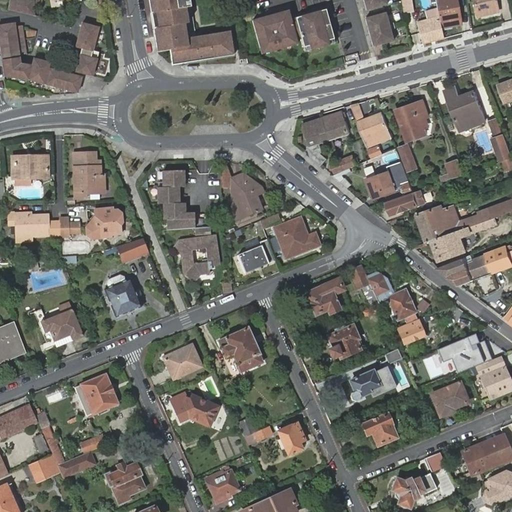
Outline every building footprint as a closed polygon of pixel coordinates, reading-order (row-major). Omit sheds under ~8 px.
[(11,0),(9,12),(38,18),(36,8),(36,1),(31,0),(11,0)] [(189,0),(149,0),(159,53),(171,51),(174,66),(235,56),(232,32),(205,36),(205,40),(197,42),(196,37),(194,23),(189,23),(187,8),(191,7),(189,0)] [(386,6),(384,0),(361,0),(365,12),(386,6)] [(456,0),(436,0),(439,18),(440,26),(451,24),(451,27),(461,25),(456,0)] [(473,0),(477,17),(499,12),(495,0),(473,0)] [(403,2),(404,13),(413,12),(411,1),(403,2)] [(288,11),(251,21),(259,51),(265,49),(266,53),(292,46),(290,42),(296,40),(301,39),(303,48),(308,46),(310,51),(329,46),(327,41),(332,40),(325,10),(290,20),(288,11)] [(385,13),(364,19),(372,47),(393,42),(389,27),(385,13)] [(440,26),(439,18),(417,23),(422,45),(443,39),(441,29),(440,26)] [(98,28),(82,24),(76,46),(82,48),(75,72),(92,77),(99,53),(92,50),(98,28)] [(0,44),(1,53),(4,78),(21,80),(23,65),(19,65),(19,57),(26,57),(22,28),(16,28),(15,25),(0,26),(0,44)] [(171,51),(159,53),(159,54),(174,66),(171,51)] [(31,65),(27,81),(77,93),(82,77),(48,67),(50,62),(33,59),(31,65)] [(23,65),(21,80),(27,81),(31,65),(23,65)] [(511,79),(500,84),(506,102),(511,99),(511,79)] [(446,92),(462,129),(487,120),(476,91),(460,97),(457,88),(446,92)] [(405,110),(400,112),(409,141),(428,135),(426,128),(423,120),(428,118),(430,117),(424,100),(404,107),(405,110)] [(352,105),(359,122),(368,147),(394,137),(384,112),(365,119),(359,103),(352,105)] [(344,112),(324,119),(332,139),(351,133),(344,112)] [(324,119),(305,124),(312,146),(311,146),(314,156),(312,157),(323,166),(330,158),(322,151),(326,150),(323,142),(332,139),(324,119)] [(498,147),(503,161),(511,158),(511,156),(497,119),(491,121),(497,138),(501,146),(498,147)] [(401,148),(408,166),(416,162),(410,144),(401,148)] [(380,147),(370,151),(373,159),(383,155),(380,147)] [(76,154),(76,169),(80,169),(80,176),(76,176),(76,198),(86,198),(86,194),(100,194),(100,177),(100,168),(100,162),(96,162),(96,153),(76,154)] [(341,161),(344,170),(358,164),(355,155),(341,161)] [(34,161),(14,161),(15,181),(32,180),(49,179),(48,158),(34,158),(34,161)] [(452,173),(454,179),(466,175),(466,174),(460,159),(448,164),(452,173)] [(403,160),(388,166),(391,172),(392,171),(396,184),(397,186),(404,183),(411,180),(403,160)] [(338,173),(344,170),(341,161),(334,164),(338,173)] [(408,166),(406,166),(408,172),(419,169),(416,162),(408,166)] [(232,188),(232,211),(236,220),(261,209),(255,196),(263,192),(261,188),(244,174),(232,179),(228,167),(221,165),(221,188),(232,188)] [(185,171),(163,172),(163,188),(158,188),(158,204),(164,204),(164,221),(168,220),(168,230),(196,229),(195,213),(186,214),(186,204),(181,204),(180,188),(185,187),(185,171)] [(388,177),(393,176),(392,171),(391,172),(368,180),(375,198),(399,190),(397,186),(396,184),(392,186),(388,177)] [(452,173),(441,177),(443,182),(454,179),(452,173)] [(414,191),(411,180),(404,183),(408,193),(414,191)] [(388,203),(393,215),(420,205),(427,202),(423,191),(388,203)] [(511,212),(511,200),(481,213),(482,215),(462,223),(456,206),(445,210),(443,206),(417,216),(427,243),(431,241),(491,220),(496,218),(511,212)] [(95,223),(91,223),(88,227),(88,233),(93,237),(101,236),(101,238),(111,237),(111,235),(121,234),(120,221),(122,221),(121,213),(117,209),(112,210),(112,207),(94,209),(95,223)] [(74,217),(85,215),(83,208),(73,210),(74,217)] [(282,221),(278,213),(260,221),(263,229),(282,221)] [(15,238),(60,236),(60,222),(49,222),(48,216),(32,217),(28,217),(28,214),(14,215),(15,238)] [(301,228),(304,226),(300,216),(273,227),(285,258),(320,245),(315,232),(308,235),(305,236),(301,228)] [(69,218),(60,217),(60,222),(60,236),(61,239),(70,238),(69,234),(69,224),(69,218)] [(491,220),(431,241),(439,261),(464,252),(463,249),(466,248),(461,237),(465,236),(468,234),(469,235),(494,226),(491,220)] [(80,224),(69,224),(69,234),(80,234),(80,224)] [(470,247),(465,236),(461,237),(466,248),(470,247)] [(220,265),(216,237),(180,241),(174,249),(183,256),(186,277),(194,283),(201,275),(210,274),(210,270),(213,270),(212,266),(220,265)] [(118,247),(125,262),(149,252),(143,238),(118,247)] [(245,273),(276,261),(267,239),(260,242),(262,247),(238,256),(245,273)] [(511,246),(488,255),(495,273),(511,266),(511,258),(510,251),(511,249),(511,246)] [(470,267),(475,280),(495,273),(488,255),(475,259),(476,261),(474,262),(469,264),(470,267)] [(78,264),(77,256),(63,258),(65,265),(78,264)] [(466,258),(439,268),(451,278),(457,271),(470,267),(469,264),(466,258)] [(37,259),(25,260),(27,270),(38,267),(37,259)] [(360,289),(370,309),(379,305),(378,303),(366,278),(361,267),(349,272),(358,290),(360,289)] [(457,271),(451,278),(461,285),(475,280),(470,267),(457,271)] [(382,301),(391,323),(402,318),(404,324),(417,318),(414,313),(416,312),(406,290),(394,295),(387,279),(378,273),(366,278),(378,303),(382,301)] [(108,284),(110,288),(127,281),(126,277),(121,275),(110,280),(108,284)] [(108,297),(107,297),(115,319),(143,308),(135,286),(134,286),(131,279),(127,281),(110,288),(105,289),(108,297)] [(305,295),(310,305),(311,305),(315,315),(327,311),(329,314),(340,310),(333,295),(343,291),(339,280),(305,295)] [(223,292),(232,290),(231,283),(222,284),(223,292)] [(70,303),(60,307),(62,314),(73,309),(70,303)] [(73,309),(62,314),(41,322),(52,348),(83,336),(73,309)] [(424,337),(417,319),(396,328),(403,345),(405,344),(423,337),(424,337)] [(26,352),(16,325),(0,332),(0,357),(10,353),(12,358),(26,352)] [(330,337),(333,345),(335,349),(331,351),(333,357),(340,355),(341,358),(361,349),(360,347),(362,346),(354,327),(345,330),(344,328),(335,331),(337,334),(330,337)] [(256,355),(259,354),(249,329),(218,341),(226,359),(234,356),(241,372),(259,365),(256,355)] [(476,334),(437,350),(442,363),(451,359),(457,374),(491,361),(486,347),(477,350),(475,345),(480,343),(476,334)] [(423,337),(405,344),(406,349),(425,342),(423,337)] [(165,357),(174,379),(201,367),(191,346),(165,357)] [(387,355),(391,364),(402,359),(399,350),(387,355)] [(0,363),(12,358),(10,353),(0,357),(0,363)] [(511,386),(500,358),(482,365),(486,375),(480,377),(489,398),(494,396),(495,398),(511,390),(511,386)] [(482,365),(482,364),(477,366),(479,372),(478,373),(480,377),(486,375),(482,365)] [(479,372),(477,366),(467,370),(470,376),(478,373),(479,372)] [(373,397),(395,387),(386,367),(374,373),(373,371),(350,381),(355,391),(351,393),(351,398),(352,401),(356,401),(357,401),(359,401),(361,397),(371,393),(373,397)] [(76,388),(86,415),(92,413),(92,414),(118,404),(106,375),(82,384),(82,385),(76,388)] [(432,395),(440,417),(459,410),(458,406),(467,403),(460,383),(432,395)] [(181,407),(185,409),(189,411),(187,417),(208,427),(217,407),(190,396),(189,399),(185,398),(181,407)] [(0,427),(5,438),(5,439),(38,425),(30,406),(17,412),(18,415),(0,422),(0,427)] [(17,412),(0,418),(0,422),(18,415),(17,412)] [(364,425),(368,435),(372,433),(378,446),(396,438),(387,415),(364,425)] [(251,418),(238,424),(244,437),(258,431),(251,418)] [(302,434),(300,429),(297,424),(278,432),(288,455),(302,449),(299,444),(305,441),(302,434)] [(48,425),(41,428),(47,440),(53,438),(48,425)] [(273,434),(269,426),(258,431),(244,437),(249,449),(252,447),(251,444),(273,434)] [(43,435),(22,440),(26,458),(47,452),(43,435)] [(81,444),(85,453),(105,445),(101,435),(81,444)] [(511,459),(511,455),(504,436),(464,452),(473,475),(481,472),(497,466),(511,460),(511,459)] [(53,438),(47,440),(53,454),(57,464),(63,462),(55,444),(57,443),(55,437),(53,438)] [(63,462),(57,464),(63,478),(95,464),(90,451),(63,462)] [(439,453),(426,459),(432,473),(441,469),(450,489),(454,487),(452,482),(439,453)] [(444,456),(447,465),(452,463),(448,454),(444,456)] [(39,463),(44,474),(46,479),(57,474),(50,458),(39,463)] [(511,467),(511,462),(511,460),(497,466),(499,473),(511,467)] [(139,474),(137,469),(135,465),(125,469),(124,465),(118,467),(120,471),(111,475),(111,473),(105,475),(106,476),(96,480),(101,491),(111,487),(111,488),(112,488),(119,503),(129,499),(128,496),(144,490),(139,478),(140,477),(139,474)] [(206,479),(216,503),(231,496),(230,494),(239,490),(229,468),(206,479)] [(507,471),(490,480),(494,488),(490,490),(496,503),(511,495),(511,476),(510,477),(507,471)] [(481,472),(473,475),(475,481),(483,478),(481,472)] [(468,485),(475,482),(475,481),(473,475),(465,478),(468,485)] [(392,491),(396,493),(394,495),(396,499),(399,500),(398,504),(410,508),(412,500),(418,498),(417,495),(423,493),(424,496),(437,491),(430,476),(411,483),(410,480),(404,483),(396,480),(392,491)] [(454,487),(458,496),(467,492),(463,478),(452,482),(454,487)] [(23,511),(11,484),(7,486),(18,511),(23,511)] [(0,511),(18,511),(7,486),(0,488),(0,511)] [(496,503),(490,490),(486,492),(485,497),(488,504),(492,505),(496,503)] [(291,511),(289,507),(292,506),(286,493),(243,511),(291,511)] [(89,498),(78,503),(81,510),(92,504),(89,498)]
